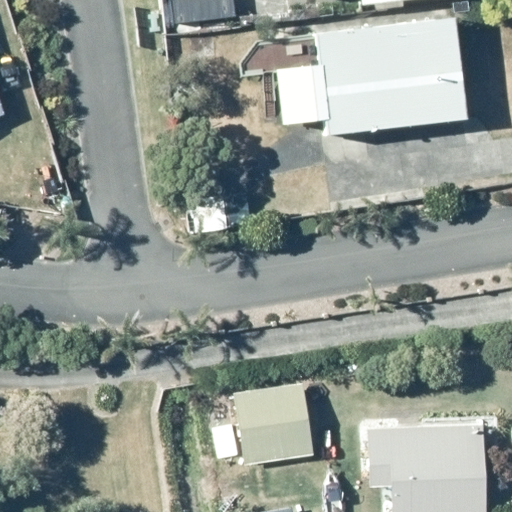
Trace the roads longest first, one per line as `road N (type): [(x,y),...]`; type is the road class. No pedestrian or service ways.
road 1 (residential): [(126,292),(199,289),(511,244)]
road 2 (residential): [(88,0),(126,292)]
road 3 (residential): [(0,288),(126,292)]
